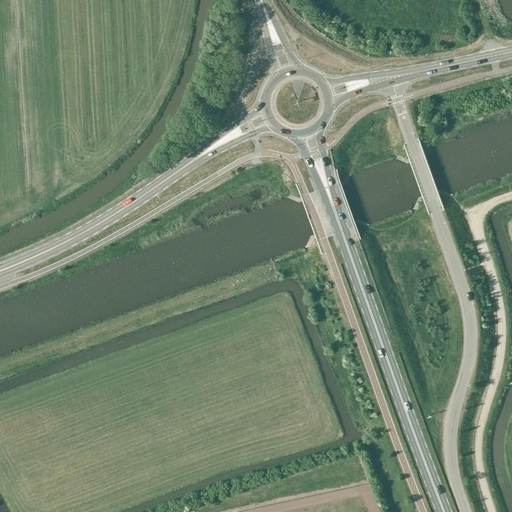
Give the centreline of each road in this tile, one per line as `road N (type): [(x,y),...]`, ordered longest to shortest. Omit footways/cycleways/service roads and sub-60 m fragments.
road 1 (unclassified): [(465,511),(449,443),(470,349),(469,311),(392,77)]
road 2 (primary): [(443,511),(326,186)]
road 3 (track): [(490,511),(478,443),(502,323),(488,261)]
road 4 (primary): [(0,269),(87,230),(184,167)]
road 5 (primary): [(511,51),(392,77)]
